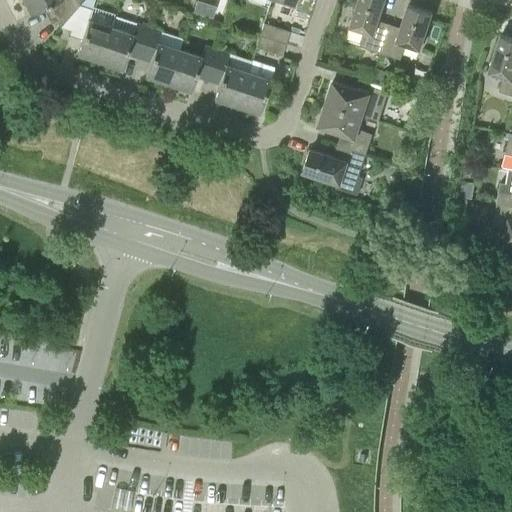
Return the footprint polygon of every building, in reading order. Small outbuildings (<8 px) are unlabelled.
[(59,28),(79,5),(76,0),(22,0),(30,15),(44,7),(50,19),(54,17),(59,28)] [(380,53),(390,24),(378,20),(385,0),(359,0),(350,27),(364,31),(360,46),(380,53)] [(77,54),(99,62),(110,27),(88,20),(92,9),(79,5),(59,28),(70,31),(69,35),(81,39),(77,54)] [(390,24),(380,53),(401,59),(406,45),(420,50),(432,12),(409,5),(401,28),(390,24)] [(126,54),(138,58),(148,27),(136,23),(132,34),(110,27),(99,62),(121,69),(126,54)] [(259,35),(286,44),(290,32),(263,23),(259,35)] [(145,77),(167,84),(179,49),(182,39),(160,31),(148,27),(138,58),(150,62),(145,77)] [(255,47),(282,56),(286,44),(259,35),(255,47)] [(511,95),(511,38),(501,35),(489,72),(503,77),(499,91),(511,95)] [(195,76),(207,80),(217,50),(204,46),(201,57),(179,49),(167,84),(190,91),(195,76)] [(213,99),(236,106),(251,61),(217,50),(207,80),(218,84),(213,99)] [(251,61),(236,106),(258,114),(270,79),(273,68),(251,61)] [(325,104),(363,116),(367,103),(382,107),(388,86),(360,77),(356,88),(333,81),(325,104)] [(337,145),(366,154),(373,134),(359,129),(363,116),(325,104),(318,126),(341,134),(337,145)] [(366,154),(337,145),(334,157),(311,149),(303,172),(340,184),(345,171),(359,175),(366,154)] [(496,203),(511,206),(511,183),(500,183),(496,203)] [(511,252),(511,206),(496,203),(492,224),(507,228),(504,242),(511,243),(511,251),(511,252)] [(354,507),(368,506),(368,492),(353,493),(354,507)]
